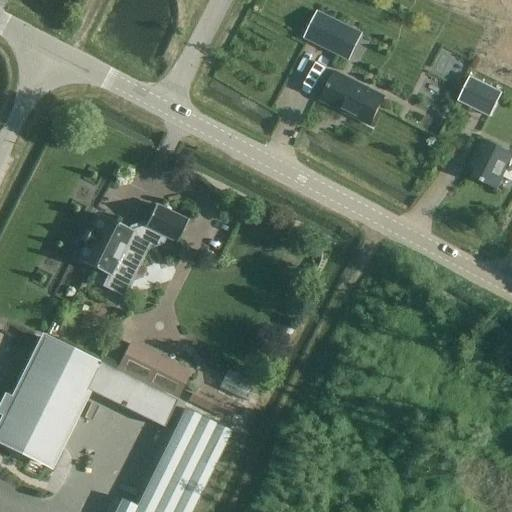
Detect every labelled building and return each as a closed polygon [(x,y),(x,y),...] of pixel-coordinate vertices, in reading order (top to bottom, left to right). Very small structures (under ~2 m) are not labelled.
[(315,15),(301,42),(337,59),(350,31),(315,15)] [(370,126),(384,97),(335,72),(321,101),(370,126)] [(472,77),(460,102),(490,116),(502,91),(472,77)] [(473,178),(497,190),(503,177),(511,181),(511,155),(482,140),(469,165),(477,169),(473,178)] [(78,262),(110,278),(125,247),(160,235),(177,244),(188,223),(156,207),(146,227),(131,232),(101,217),(93,233),(90,231),(84,245),(86,246),(78,262)] [(98,366),(44,339),(0,426),(0,441),(49,466),(98,366)] [(177,397),(189,374),(130,345),(119,368),(177,397)] [(121,499),(114,511),(191,511),(231,433),(185,410),(136,507),(121,499)]
